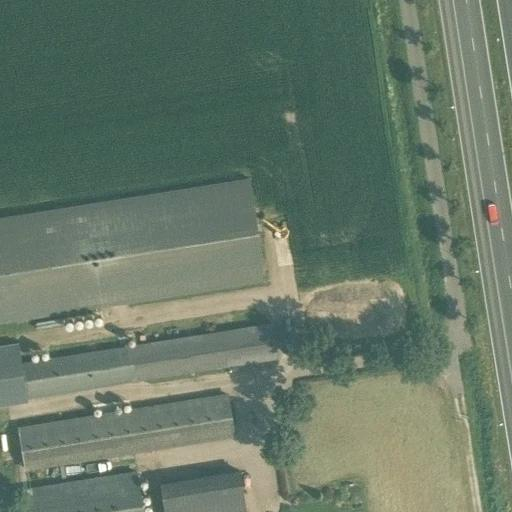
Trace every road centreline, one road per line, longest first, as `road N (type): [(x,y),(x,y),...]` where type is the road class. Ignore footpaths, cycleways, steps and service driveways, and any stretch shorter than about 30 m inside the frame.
road 1 (primary): [(464,0),(511,306)]
road 2 (track): [(483,511),(458,346)]
